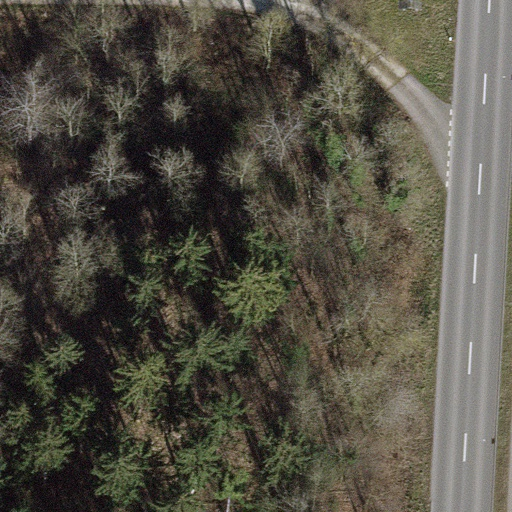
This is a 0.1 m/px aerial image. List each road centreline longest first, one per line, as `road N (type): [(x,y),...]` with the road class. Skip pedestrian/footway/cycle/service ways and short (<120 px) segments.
road 1 (tertiary): [(464,511),(492,0)]
road 2 (track): [(293,0),(412,137),(480,233)]
